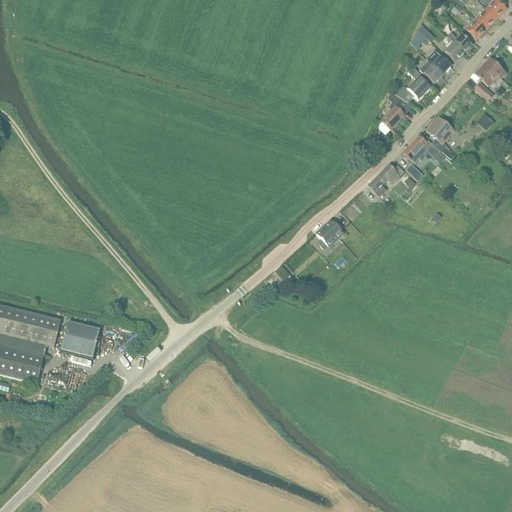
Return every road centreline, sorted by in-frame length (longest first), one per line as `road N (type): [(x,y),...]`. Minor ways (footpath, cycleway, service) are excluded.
road 1 (unclassified): [(257,277),(392,154),(511,23)]
road 2 (unclassified): [(5,511),(146,371),(257,277)]
road 3 (unclassified): [(76,0),(90,59),(115,111),(257,277)]
road 4 (track): [(217,311),(252,343),(511,440)]
road 5 (track): [(0,110),(183,338)]
